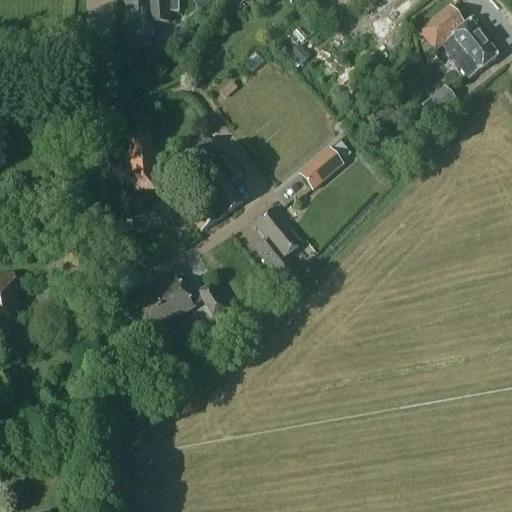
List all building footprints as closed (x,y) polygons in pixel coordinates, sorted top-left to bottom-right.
[(128,47),(151,46),(150,26),(169,25),(168,15),(178,14),(177,0),(157,0),(126,1),(128,47)] [(197,0),(193,5),(201,13),(213,1),(211,0),(197,0)] [(464,29),(449,9),(419,33),(435,53),(442,47),(469,81),(498,58),(471,24),(464,29)] [(180,32),(180,41),(192,41),(192,32),(180,32)] [(289,56),(300,68),(310,58),(299,46),(289,56)] [(421,106),(434,123),(458,105),(444,88),(421,106)] [(373,122),(382,133),(395,123),(387,112),(373,122)] [(151,152),(150,136),(128,138),(130,159),(125,160),(129,195),(160,192),(156,152),(151,152)] [(215,152),(207,141),(186,155),(193,166),(215,152)] [(329,151),(299,177),(312,194),(343,168),(329,151)] [(202,234),(243,205),(230,187),(242,177),(225,155),(213,165),(224,179),(183,209),(202,234)] [(191,180),(189,182),(190,184),(195,191),(213,178),(207,169),(191,180)] [(142,200),(127,201),(128,211),(143,210),(142,200)] [(289,224),(276,208),(254,226),(266,241),(255,250),(283,285),(298,273),(286,259),(301,247),(285,227),(289,224)] [(63,247),(66,268),(64,268),(66,285),(96,281),(94,264),(88,265),(85,245),(63,247)] [(0,277),(0,339),(22,336),(14,275),(0,277)] [(189,303),(176,281),(133,307),(151,336),(193,310),(193,309),(203,302),(213,319),(225,312),(210,288),(198,295),(199,296),(189,303)]
